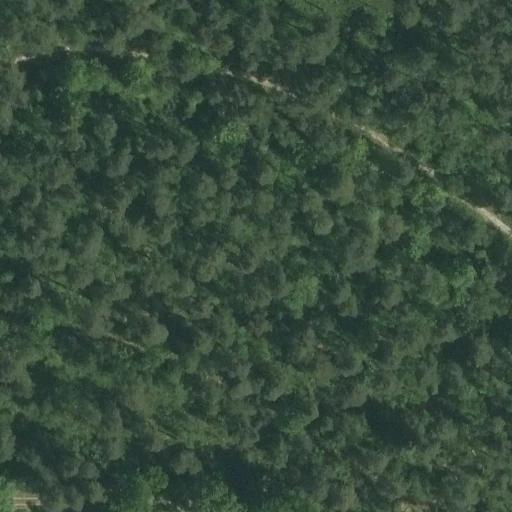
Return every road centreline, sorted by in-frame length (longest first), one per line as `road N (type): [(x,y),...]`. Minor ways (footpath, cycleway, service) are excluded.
road 1 (track): [(511,231),(366,132),(257,78),(84,48),(0,64)]
road 2 (track): [(271,511),(231,501),(0,493)]
